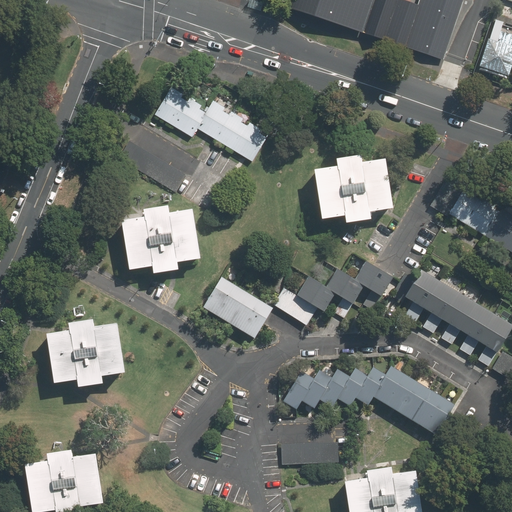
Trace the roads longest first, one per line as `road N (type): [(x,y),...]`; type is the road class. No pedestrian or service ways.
road 1 (residential): [(490,408),(481,382),(402,339),(302,344),(257,361),(223,362),(174,322),(22,238)]
road 2 (secondary): [(109,0),(511,135)]
road 3 (tertiary): [(98,0),(97,47),(22,238)]
